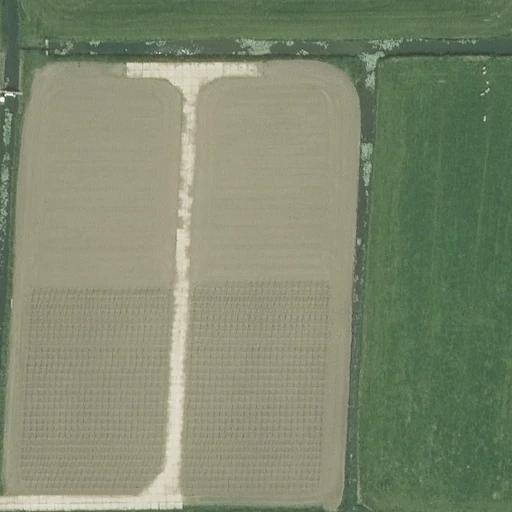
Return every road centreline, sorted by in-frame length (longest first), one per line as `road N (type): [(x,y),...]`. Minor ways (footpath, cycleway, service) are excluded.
road 1 (track): [(0,502),(141,503),(163,495),(172,470),(191,70)]
road 2 (track): [(128,69),(257,71)]
